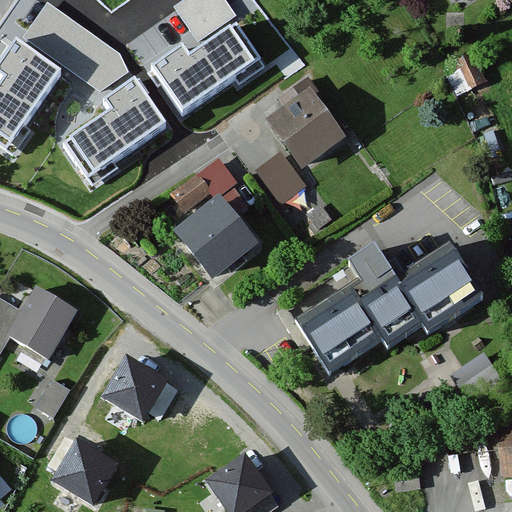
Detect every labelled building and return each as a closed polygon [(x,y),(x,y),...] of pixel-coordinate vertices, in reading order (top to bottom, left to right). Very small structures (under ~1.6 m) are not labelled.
[(448,0),(456,11),(473,0),(448,0)] [(20,42),(106,95),(130,56),(44,3),(20,42)] [(183,44),(149,66),(181,113),(264,58),(237,18),(188,51),(183,44)] [(62,80),(15,47),(0,68),(0,158),(5,161),(62,80)] [(164,125),(131,79),(98,103),(103,110),(55,144),(83,183),(164,125)] [(266,136),(299,183),(343,153),(309,106),(266,136)] [(174,249),(214,296),(259,259),(219,212),(174,249)] [(421,332),(427,341),(485,304),(457,261),(402,296),(374,253),(347,270),(362,293),(353,299),(356,304),(302,339),(329,380),(380,346),(386,355),(421,332)] [(49,365),(78,317),(35,292),(22,314),(0,300),(0,356),(9,342),(49,365)] [(168,379),(125,355),(101,397),(143,421),(168,379)] [(56,416),(71,388),(53,378),(38,407),(56,416)] [(511,421),(493,424),(500,484),(511,482),(511,421)] [(120,463),(78,438),(53,481),(96,505),(120,463)] [(256,511),(274,501),(246,460),(205,487),(221,511),(256,511)]
